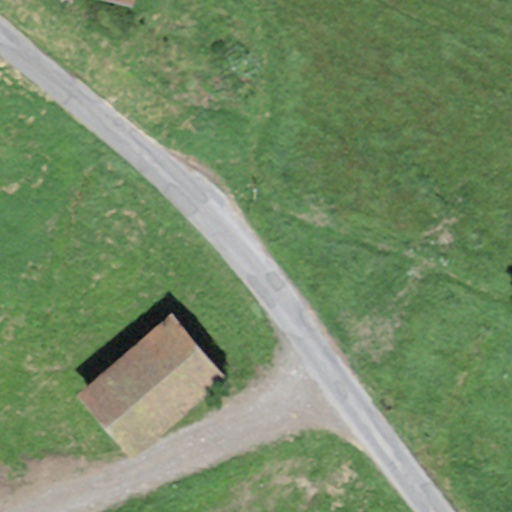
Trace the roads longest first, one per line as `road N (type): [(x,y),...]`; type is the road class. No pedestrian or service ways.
road 1 (unclassified): [(428,511),(244,264),(188,202),(0,49)]
road 2 (track): [(58,511),(149,469),(344,399)]
